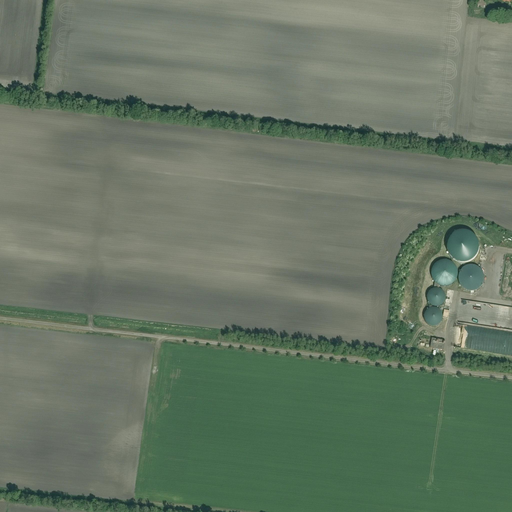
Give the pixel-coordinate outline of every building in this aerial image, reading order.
[(482,250),(483,245),(482,239),(479,234),(475,231),(470,229),(464,229),(459,231),(455,234),(452,239),(450,244),(451,250),(453,254),(457,258),(461,261),(466,261),(471,261),(476,259),(480,255),(482,250)] [(433,281),(436,285),(440,287),(445,287),(449,286),(453,284),(456,281),(458,276),(458,272),(456,268),(453,264),(450,262),(446,261),(441,261),(437,263),(434,266),(432,269),(431,273),(432,278),(433,281)] [(461,286),(464,289),(468,291),(472,292),(477,291),(481,288),(484,285),(485,281),(485,276),(483,272),(481,269),(477,266),(473,265),(469,266),(465,267),(462,270),(460,274),(459,278),(459,282),(461,286)] [(438,307),(441,306),(443,304),(444,301),(444,298),(444,295),(442,293),(440,291),(437,290),(434,290),(432,291),(429,293),(428,295),(427,298),(427,301),(428,303),(430,306),(433,307),(436,308),(438,307)] [(436,326),(439,325),(441,323),(442,320),(442,317),(441,314),(440,312),(437,310),(435,309),(432,309),(429,310),(427,312),(425,314),(425,317),(425,320),(426,322),(428,324),(430,326),(433,327),(436,326)]
